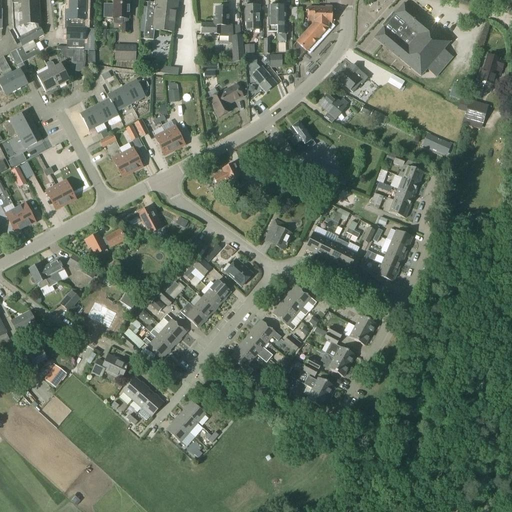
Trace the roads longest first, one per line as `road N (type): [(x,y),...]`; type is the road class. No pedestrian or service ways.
road 1 (residential): [(159,182),(300,94),(343,46),(346,0)]
road 2 (residential): [(189,379),(97,337),(90,343),(0,278)]
road 3 (residential): [(387,306),(404,294),(430,234),(417,228),(437,174)]
road 4 (residential): [(274,272),(159,182)]
road 5 (residential): [(189,379),(274,272)]
road 6 (residential): [(333,422),(387,322),(387,306)]
road 7 (residential): [(387,306),(302,261),(274,272)]
road 8 (residential): [(0,265),(109,208)]
